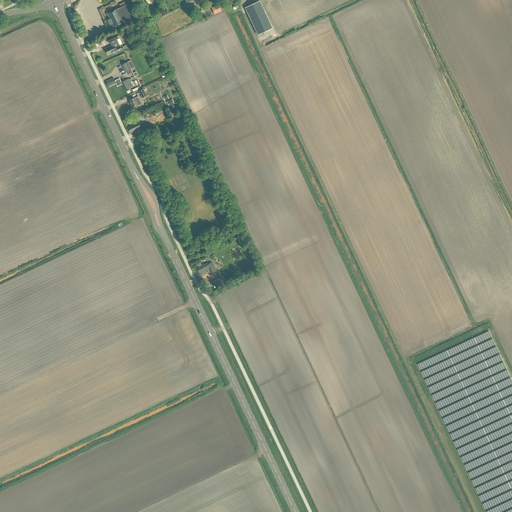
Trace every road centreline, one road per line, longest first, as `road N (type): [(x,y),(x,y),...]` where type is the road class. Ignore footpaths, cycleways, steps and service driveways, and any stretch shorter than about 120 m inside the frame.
road 1 (primary): [(295,511),(168,244)]
road 2 (primary): [(134,172),(55,2)]
